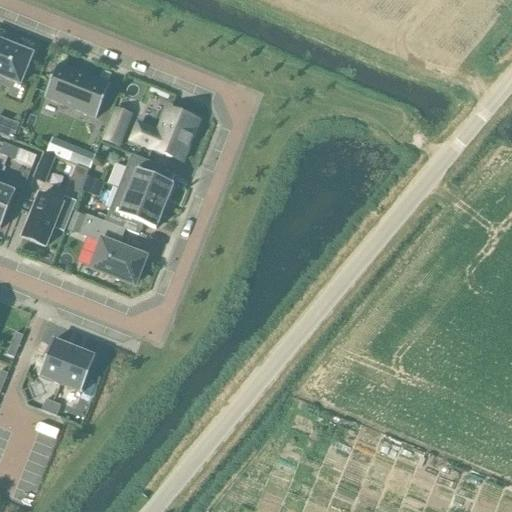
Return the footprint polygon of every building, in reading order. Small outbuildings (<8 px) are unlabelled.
[(0,77),(20,86),(32,56),(0,43),(0,77)] [(96,120),(110,87),(58,66),(44,99),(96,120)] [(182,164),(199,123),(168,110),(158,134),(138,126),(131,142),(152,150),(151,151),(182,164)] [(0,118),(0,136),(13,142),(19,126),(0,118)] [(109,124),(102,143),(118,150),(126,130),(109,124)] [(4,145),(0,153),(0,156),(7,159),(12,148),(4,145)] [(12,148),(7,159),(15,163),(20,151),(12,148)] [(75,148),(69,163),(90,171),(96,156),(75,148)] [(118,190),(164,208),(173,186),(161,181),(165,170),(132,156),(118,190)] [(42,159),(34,180),(45,185),(53,163),(42,159)] [(77,168),(68,189),(78,194),(87,172),(77,168)] [(86,178),(81,193),(99,200),(105,185),(86,178)] [(0,230),(0,231),(17,189),(0,182),(0,230)] [(164,208),(118,190),(105,224),(125,232),(138,237),(143,226),(156,231),(164,208)] [(40,195),(22,240),(45,249),(53,229),(64,234),(76,203),(64,198),(61,204),(40,195)] [(73,213),(66,231),(79,236),(86,218),(73,213)] [(125,232),(105,224),(87,217),(86,218),(79,236),(101,245),(91,270),(134,286),(144,260),(118,249),(125,232)] [(15,334),(11,345),(19,348),(23,337),(15,334)] [(54,342),(40,378),(60,387),(75,350),(54,342)] [(11,345),(7,356),(14,359),(19,348),(11,345)] [(75,350),(60,387),(81,395),(95,358),(75,350)] [(46,401),(41,412),(49,415),(53,404),(46,401)] [(53,404),(49,415),(56,418),(61,407),(53,404)] [(281,427),(278,435),(284,438),(287,429),(281,427)]
